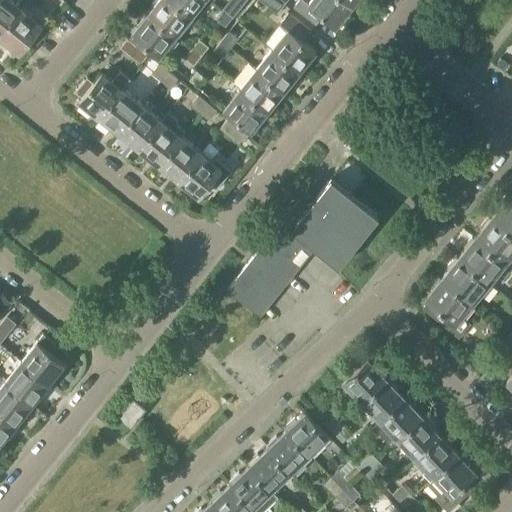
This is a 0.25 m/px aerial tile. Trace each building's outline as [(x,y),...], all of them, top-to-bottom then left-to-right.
[(0,0),(0,31),(19,7),(9,0),(0,0)] [(171,0),(156,0),(147,12),(173,34),(189,15),(171,0)] [(171,0),(189,15),(191,13),(198,19),(210,4),(204,0),(171,0)] [(284,3),(280,0),(261,0),(277,12),(284,3)] [(351,3),(347,0),(309,0),(308,2),(335,24),(351,3)] [(40,24),(19,7),(0,31),(0,36),(18,51),(40,24)] [(225,25),(232,16),(222,8),(215,18),(225,25)] [(271,47),(299,69),(315,49),(302,39),(310,29),(287,11),(280,21),(288,27),(271,47)] [(173,34),(147,12),(130,33),(157,54),(173,34)] [(221,39),(230,47),(238,37),(228,29),(221,39)] [(148,54),(127,37),(119,47),(140,63),(148,54)] [(199,38),(191,48),(200,56),(208,46),(199,38)] [(230,47),(221,39),(213,49),(222,57),(230,47)] [(271,47),(255,67),(283,89),(299,69),(271,47)] [(200,56),(191,48),(184,57),(193,65),(200,56)] [(160,80),(168,70),(159,62),(151,72),(160,80)] [(255,67),(240,87),(267,109),(283,89),(255,67)] [(168,70),(160,80),(170,88),(178,78),(168,70)] [(206,78),(197,70),(189,80),(198,87),(206,78)] [(89,114),(115,83),(100,71),(93,81),(86,75),(74,90),(81,96),(79,98),(77,97),(74,102),(89,114)] [(135,100),(115,83),(89,114),(96,119),(99,115),(113,127),(135,100)] [(267,109),(240,87),(223,107),(251,129),(267,109)] [(200,111),(207,102),(198,94),(190,103),(200,111)] [(156,116),(135,100),(113,127),(134,144),(156,116)] [(207,102),(200,111),(209,118),(216,109),(207,102)] [(156,116),(134,144),(155,161),(177,133),(156,116)] [(240,144),(248,134),(227,118),(220,127),(240,144)] [(177,133),(155,161),(176,177),(198,150),(177,133)] [(211,161),(198,150),(176,177),(197,195),(208,182),(215,187),(229,169),(214,157),(211,161)] [(226,287),(227,288),(259,313),(299,264),(291,257),(305,239),(337,265),(377,215),(330,177),(325,182),(309,204),(299,196),(226,287)] [(511,200),(506,196),(489,218),(511,236),(511,200)] [(511,252),(511,236),(489,218),(471,239),(502,264),(511,252)] [(502,264),(471,239),(454,260),(485,286),(502,264)] [(454,260),(436,282),(468,307),(485,286),(454,260)] [(468,307),(436,282),(424,297),(427,300),(422,306),(426,309),(425,310),(457,335),(467,322),(462,314),(468,307)] [(6,315),(0,323),(0,341),(16,323),(6,315)] [(42,332),(20,360),(48,382),(64,361),(61,359),(67,352),(42,332)] [(511,353),(511,343),(504,337),(492,352),(505,362),(511,353)] [(358,395),(382,372),(368,357),(364,360),(358,354),(332,379),(349,396),(355,391),(358,395)] [(48,382),(20,360),(5,380),(32,401),(48,382)] [(382,372),(358,395),(378,416),(402,393),(382,372)] [(5,380),(0,385),(0,408),(16,421),(32,401),(5,380)] [(402,393),(378,416),(380,418),(373,425),(391,444),(398,437),(422,414),(402,393)] [(131,426),(132,424),(146,407),(133,397),(117,415),(131,426)] [(335,433),(344,424),(322,401),(313,410),(335,433)] [(0,408),(0,440),(0,441),(16,421),(0,408)] [(305,410),(286,428),(309,452),(328,434),(305,410)] [(422,414),(398,437),(418,458),(442,435),(422,414)] [(344,424),(335,433),(342,440),(351,431),(344,424)] [(309,452),(286,428),(267,446),(290,470),(309,452)] [(442,435),(418,458),(434,475),(427,482),(430,486),(462,456),(442,435)] [(290,470),(267,446),(248,464),(271,488),(290,470)] [(363,471),(376,458),(370,451),(356,464),(363,471)] [(476,471),(462,456),(430,486),(437,493),(435,496),(448,510),(472,488),(466,481),(476,471)] [(383,465),(376,458),(363,471),(370,478),(383,465)] [(248,464),(229,482),(257,511),(261,511),(278,496),(271,489),(271,488),(248,464)] [(338,469),(330,476),(342,487),(349,481),(338,469)] [(342,487),(330,476),(323,482),(334,494),(342,487)] [(360,493),(349,481),(342,487),(353,499),(360,493)] [(257,511),(229,482),(210,500),(221,511),(257,511)] [(407,508),(416,499),(401,484),(392,493),(407,508)] [(342,487),(334,494),(346,506),(353,499),(342,487)] [(428,511),(416,499),(407,508),(410,511),(428,511)] [(221,511),(210,500),(197,511),(221,511)] [(403,511),(394,503),(384,511),(403,511)]
